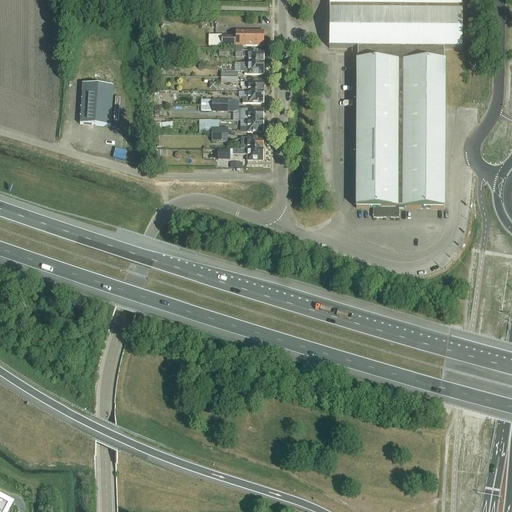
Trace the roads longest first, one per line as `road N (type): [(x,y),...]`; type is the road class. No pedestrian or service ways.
road 1 (motorway): [(0,247),(511,407)]
road 2 (motorway): [(511,367),(0,207)]
road 3 (unclassified): [(106,511),(111,364),(157,225),(167,212),(200,202),(274,218)]
road 4 (motorway): [(0,369),(124,442),(317,511)]
road 5 (unknown): [(318,0),(350,224),(379,233),(425,226)]
road 6 (unclassified): [(472,154),(456,158),(451,244),(411,271),(274,218)]
road 7 (unclassified): [(282,178),(150,178),(0,133)]
road 8 (residential): [(282,178),(284,0)]
road 9 (unclassified): [(499,0),(498,98),(472,154)]
